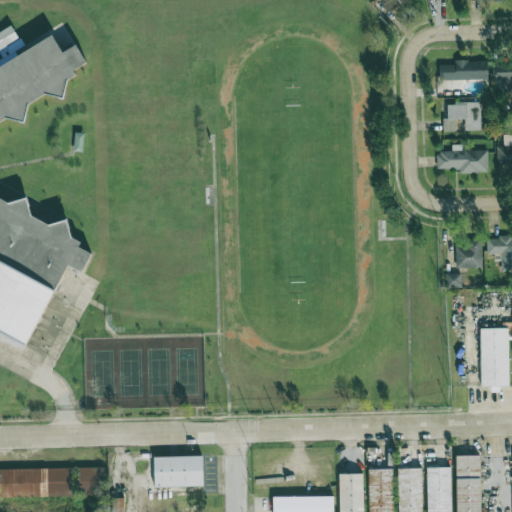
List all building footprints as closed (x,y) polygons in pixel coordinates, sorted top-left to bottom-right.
[(380,0),(387,11),(408,0),(380,0)] [(0,64),(26,51),(13,25),(0,32),(0,52),(3,58),(0,59),(0,64)] [(25,347),(0,333),(0,65),(52,33),(63,52),(75,43),(87,63),(74,71),(76,74),(68,79),(64,98),(45,92),(31,101),(26,121),(8,115),(0,119),(0,196),(8,201),(26,196),(31,214),(48,222),(66,217),(72,235),(81,240),(78,245),(91,253),(81,274),(67,266),(25,347)] [(439,65),(439,80),(488,79),(487,60),(454,61),(454,64),(439,65)] [(511,63),(496,64),(495,79),(503,79),(503,93),(511,93),(511,63)] [(480,103),(447,103),(447,118),(443,118),(443,131),(455,131),(455,119),(464,119),(464,130),(481,130),(480,103)] [(462,150),(461,144),(452,144),(452,151),(436,152),(437,168),(459,168),(459,173),(488,172),(487,150),(462,150)] [(511,145),(496,146),(497,166),(511,165),(511,145)] [(487,254),(500,254),(501,271),(511,270),(511,236),(486,237),(487,254)] [(481,240),(466,240),(466,246),(455,246),(455,267),(482,267),(481,240)] [(461,273),(445,273),(446,286),(461,285),(461,273)] [(511,386),(511,328),(481,328),(481,386),(511,386)] [(457,511),(481,511),(481,455),(457,455),(457,511)] [(204,456),(155,456),(155,486),(204,486),(204,456)] [(78,467),(78,496),(103,496),(103,467),(78,467)] [(422,511),(422,467),(399,467),(399,511),(422,511)] [(451,511),(451,467),(427,467),(427,511),(451,511)] [(0,496),(74,496),(74,468),(0,468),(0,496)] [(369,511),(392,511),(392,468),(369,468),(369,511)] [(363,511),(363,473),(339,473),(339,511),(363,511)] [(334,511),(334,496),(274,496),(274,511),(334,511)] [(124,511),(124,498),(110,498),(110,511),(124,511)]
